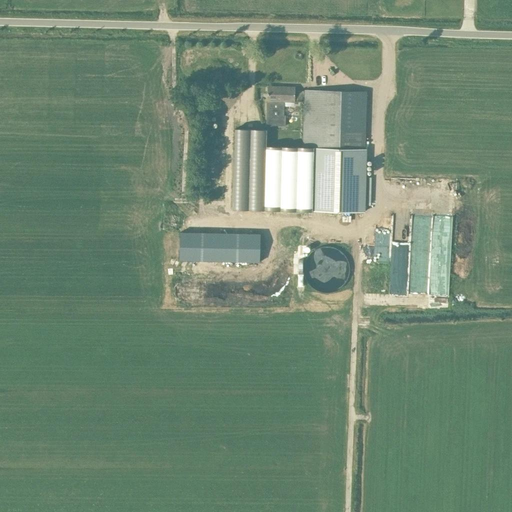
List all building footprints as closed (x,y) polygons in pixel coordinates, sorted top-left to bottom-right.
[(233,196),(232,209),(363,212),(366,91),(304,90),(303,90),(295,90),(295,87),(267,86),(266,125),(285,125),(286,115),(284,115),(284,101),(295,101),(303,102),(302,148),(267,147),(267,130),(234,129),(233,196)] [(427,294),(429,235),(411,235),(412,213),(393,212),(391,292),(427,294)] [(249,237),(249,262),(259,262),(260,234),(249,234),(249,237)] [(249,237),(179,235),(179,264),(259,267),(259,262),(249,262),(249,237)] [(375,237),(375,261),(388,261),(389,238),(375,237)] [(305,263),(304,271),(305,279),(309,286),(315,291),(323,294),(331,294),(338,292),(344,287),(348,281),(350,274),(350,266),(347,259),(342,254),(336,250),(329,248),(321,249),(315,251),(309,256),(305,263)]
